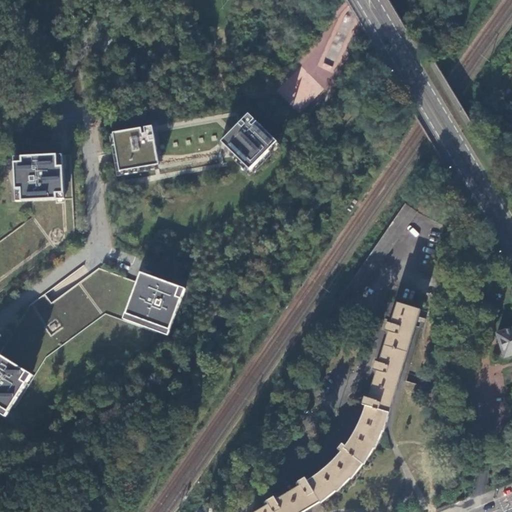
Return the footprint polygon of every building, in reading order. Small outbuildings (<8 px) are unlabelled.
[(249,114),(222,143),(223,143),(250,171),(278,143),(249,114)] [(156,147),(152,126),(113,134),(120,172),(158,165),(159,165),(156,147)] [(159,169),(158,165),(120,172),(113,134),(109,134),(117,176),(159,169)] [(223,143),(220,146),(251,176),(281,145),(278,143),(250,171),(223,143)] [(58,155),(23,157),(23,163),(15,163),(16,189),(21,189),(21,201),(57,199),(57,194),(65,194),(63,166),(58,166),(58,155)] [(417,212),(406,203),(336,305),(332,310),(344,318),(417,212)] [(141,272),(125,314),(170,331),(182,298),(177,296),(181,287),(141,272)] [(185,289),(181,287),(177,296),(182,298),(185,289)] [(257,511),(304,511),(322,502),(337,491),(338,492),(351,478),(352,479),(364,464),(365,464),(375,448),(376,448),(383,431),(384,431),(421,311),(399,303),(392,324),(388,323),(386,331),(390,333),(380,363),(376,362),(374,370),(377,371),(369,398),(365,397),(363,405),(366,406),(361,421),(356,431),(350,442),(346,447),(343,444),(339,450),(342,452),(327,468),(317,476),(308,481),(306,478),(299,482),(301,485),(277,500),(275,498),(268,502),(270,505),(257,511)] [(170,331),(125,314),(124,319),(162,333),(168,336),(170,331)] [(511,328),(497,333),(505,357),(511,354),(511,328)] [(0,406),(9,412),(12,407),(27,383),(23,380),(28,372),(0,354),(0,406)] [(32,375),(28,372),(23,380),(27,383),(32,375)] [(0,413),(6,417),(9,412),(0,406),(0,413)]
